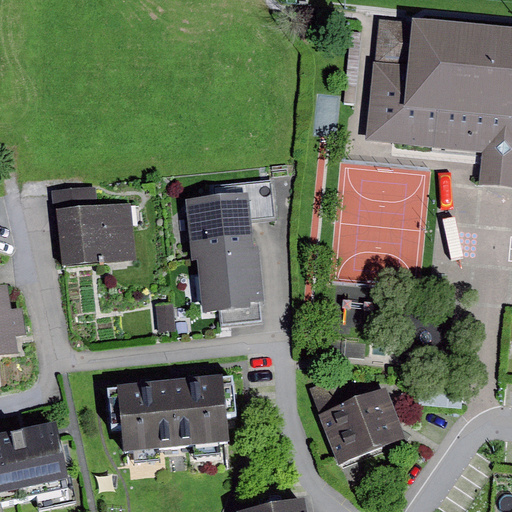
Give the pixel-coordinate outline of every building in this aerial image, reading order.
[(411,24),(378,20),(366,142),(481,153),(478,185),(511,188),(511,30),(411,20),(411,24)] [(212,199),(187,201),(192,258),(197,258),(255,252),(252,224),(279,221),(275,179),(211,186),(212,199)] [(54,192),(56,212),(99,208),(97,188),(54,192)] [(99,208),(56,212),(61,267),(137,260),(131,204),(99,208)] [(197,258),(203,315),(219,313),(220,328),(265,324),(263,304),(266,303),(260,252),(255,252),(197,258)] [(8,285),(0,286),(0,357),(19,355),(16,336),(26,335),(23,310),(12,311),(8,285)] [(173,305),(156,307),(158,334),(176,332),(173,305)] [(187,323),(177,323),(177,334),(187,333),(187,323)] [(406,440),(385,388),(355,400),(345,375),(310,390),(320,415),(317,416),(339,467),(406,440)] [(236,418),(232,377),(109,388),(113,430),(122,429),(124,454),(231,445),(228,419),(236,418)] [(419,406),(453,409),(454,399),(420,395),(419,406)] [(55,423),(0,434),(0,503),(34,496),(37,511),(73,504),(55,423)] [(306,511),(304,500),(239,511),(306,511)]
